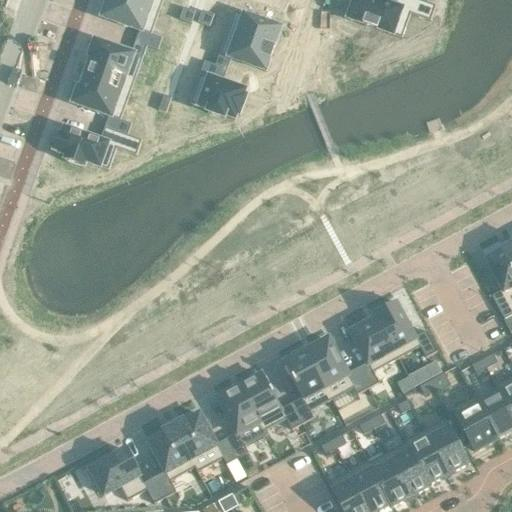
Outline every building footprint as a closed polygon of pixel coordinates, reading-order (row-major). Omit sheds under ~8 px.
[(105,4),(101,16),(102,17),(102,19),(139,32),(135,44),(147,48),(158,52),(162,40),(151,36),(159,14),(119,0),(108,0),(107,5),(105,4)] [(119,0),(159,14),(163,0),(119,0)] [(349,15),(348,20),(363,26),(377,32),(377,31),(402,39),(410,15),(430,23),(436,7),(427,4),(414,0),(396,0),(394,8),(385,5),(385,4),(374,0),(373,0),(371,0),(352,0),(348,15),(349,15)] [(184,9),(179,21),(191,25),(195,14),(184,9)] [(202,12),(198,24),(209,28),(214,17),(202,12)] [(235,13),(227,35),(274,51),(274,50),(279,35),(278,35),(280,29),(268,25),(268,24),(257,20),(256,21),(235,13)] [(227,35),(215,67),(227,71),(231,60),(265,72),(269,61),(270,61),(274,51),(227,35)] [(95,42),(89,58),(91,58),(91,60),(89,64),(135,80),(147,48),(135,44),(131,55),(95,42)] [(205,63),(190,105),(208,112),(208,114),(224,120),(225,118),(235,121),(236,116),(239,117),(246,99),(243,98),(245,93),(223,85),(227,71),(215,67),(205,63)] [(89,64),(82,85),(128,101),(135,80),(89,64)] [(78,89),(72,105),(109,118),(105,129),(127,137),(131,126),(120,122),(128,101),(82,85),(80,90),(78,89)] [(164,97),(158,111),(166,114),(171,99),(164,97)] [(58,136),(53,152),(67,157),(65,162),(84,169),(86,164),(109,172),(116,150),(136,157),(142,142),(127,137),(105,129),(100,143),(90,139),(90,138),(80,135),(65,130),(62,137),(58,136)] [(501,254),(487,262),(503,292),(492,297),(505,321),(511,317),(511,299),(511,247),(501,253),(501,254)] [(379,314),(374,316),(376,321),(398,361),(420,349),(426,359),(437,353),(426,333),(415,339),(408,326),(409,326),(408,324),(407,324),(404,319),(405,319),(404,317),(396,304),(391,307),(390,304),(377,311),(379,314)] [(355,332),(351,334),(368,364),(357,370),(368,390),(379,385),(373,374),(398,361),(376,321),(368,325),(366,323),(354,330),(355,332)] [(313,350),(306,353),(332,402),(354,390),(357,396),(368,390),(357,370),(346,376),(328,342),(326,343),(325,340),(312,347),(313,350)] [(292,361),(284,365),(285,367),(284,368),(285,369),(286,369),(289,374),(288,375),(289,376),(290,376),(302,399),(292,405),(303,425),(313,420),(310,413),(332,402),(306,353),(305,354),(303,351),(290,358),(292,361)] [(492,356),(482,361),(486,370),(497,364),(492,356)] [(482,361),(471,367),(476,375),(486,370),(482,361)] [(444,375),(429,382),(434,391),(436,394),(450,386),(444,375)] [(253,379),(240,386),(242,388),(241,388),(264,432),(265,432),(286,421),(292,431),(303,425),(292,405),(281,411),(268,387),(269,387),(268,385),(268,386),(265,380),(265,378),(264,379),(263,377),(254,381),(253,379)] [(511,378),(496,387),(511,416),(511,378)] [(429,382),(419,388),(423,396),(434,391),(429,382)] [(475,398),(474,399),(497,441),(511,433),(511,416),(496,387),(495,387),(497,392),(478,402),(475,398)] [(221,399),(219,400),(237,434),(226,440),(237,461),(248,455),(245,448),(267,436),(265,432),(264,432),(241,388),(233,392),(232,390),(219,397),(221,399)] [(474,399),(452,410),(475,453),(497,441),(474,399)] [(407,401),(397,407),(401,415),(412,410),(407,401)] [(184,423),(173,429),(195,469),(194,470),(197,474),(223,460),(226,467),(237,461),(226,440),(216,446),(200,416),(185,424),(184,423)] [(380,416),(369,422),(374,430),(384,424),(380,416)] [(444,421),(424,432),(448,477),(468,466),(444,421)] [(369,422),(359,427),(363,436),(374,430),(369,422)] [(163,436),(148,444),(164,474),(154,479),(165,500),(176,494),(170,483),(194,470),(195,469),(173,429),(162,435),(163,436)] [(424,432),(405,442),(430,489),(431,488),(430,486),(448,477),(424,432)] [(342,436),(331,442),(336,450),(346,445),(342,436)] [(331,442),(321,448),(325,456),(336,450),(331,442)] [(405,445),(387,455),(411,499),(430,489),(405,442),(404,443),(405,445)] [(113,458),(84,474),(92,489),(98,486),(104,497),(120,488),(127,502),(147,492),(154,505),(165,500),(154,479),(143,485),(125,451),(122,453),(121,452),(112,457),(113,458)] [(368,462),(367,463),(392,509),(411,499),(387,455),(369,464),(368,462)] [(367,463),(348,473),(368,511),(382,511),(390,508),(391,510),(392,509),(367,463)] [(368,511),(348,473),(329,483),(343,511),(368,511)] [(232,495),(225,499),(231,511),(238,507),(232,495)] [(225,499),(218,503),(222,511),(228,511),(231,511),(225,499)]
